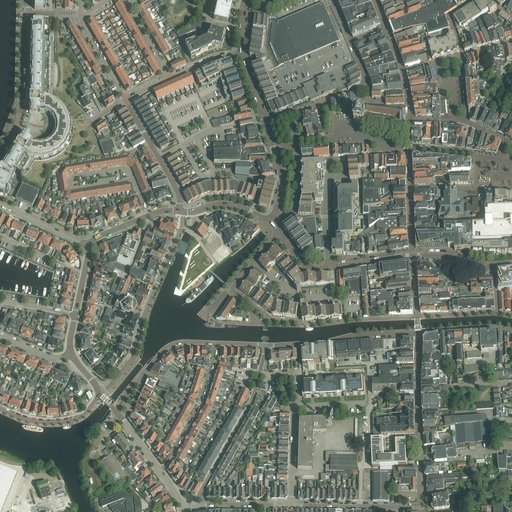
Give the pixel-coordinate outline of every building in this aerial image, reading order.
[(44,0),(34,0),(34,9),(45,10),(44,0)] [(218,0),(213,19),(227,23),(232,0),(218,0)] [(343,12),(343,13),(357,9),(358,8),(371,4),(369,0),(358,0),(353,2),(353,1),(339,5),(339,6),(343,12)] [(391,0),(381,4),(383,8),(402,0),(391,0)] [(402,0),(383,8),(384,12),(405,4),(415,0),(402,0)] [(389,24),(426,9),(443,0),(450,0),(457,8),(461,5),(468,0),(415,0),(405,4),(408,10),(406,11),(387,19),(389,24)] [(426,27),(428,35),(434,35),(438,33),(447,31),(447,30),(449,29),(445,16),(457,8),(450,0),(443,0),(426,9),(389,24),(393,35),(412,29),(426,27)] [(486,0),(480,0),(453,17),(455,20),(455,22),(457,28),(458,28),(462,26),(463,28),(468,26),(476,22),(478,21),(481,19),(497,9),(488,0),(486,0)] [(115,6),(113,8),(114,10),(115,12),(118,11),(124,7),(121,2),(115,6)] [(325,8),(323,3),(277,23),(278,20),(277,19),(275,19),(255,17),(250,56),(251,57),(254,65),(252,66),(255,72),(254,72),(261,87),(271,112),(273,111),(273,113),(275,112),(276,114),(316,97),(319,95),(322,98),(334,92),(335,91),(334,91),(335,90),(337,90),(338,91),(341,90),(342,91),(347,88),(348,90),(352,88),(360,85),(358,81),(361,80),(360,78),(361,77),(355,62),(344,38),(337,22),(331,6),(328,7),(325,8)] [(343,13),(347,24),(356,20),(356,19),(361,18),(361,17),(375,12),(372,4),(359,9),(358,8),(357,9),(343,13)] [(408,10),(405,4),(384,12),(387,18),(405,10),(406,10),(406,11),(408,10)] [(137,9),(140,14),(146,11),(143,6),(137,9)] [(118,17),(127,12),(124,7),(118,11),(119,13),(116,15),(118,17)] [(140,14),(143,19),(149,16),(146,11),(140,14)] [(123,20),(129,16),(127,12),(118,17),(119,19),(121,17),(123,20)] [(348,26),(376,16),(375,12),(361,17),(361,18),(356,19),(356,20),(347,24),(348,26)] [(497,18),(505,25),(508,21),(511,23),(511,21),(511,19),(509,18),(510,17),(502,12),(497,18)] [(494,15),(491,17),(499,27),(501,29),(502,30),(504,32),(506,40),(511,38),(511,36),(510,29),(505,25),(497,18),(494,15)] [(123,26),(132,21),(129,16),(123,20),(124,22),(122,24),(123,26)] [(143,19),(146,24),(152,21),(149,16),(143,19)] [(376,16),(348,26),(353,37),(360,34),(370,30),(381,26),(377,17),(376,16)] [(491,17),(487,19),(496,33),(499,42),(506,40),(504,32),(502,30),(501,29),(499,27),(491,17)] [(11,152),(0,168),(0,192),(3,194),(5,194),(7,195),(8,196),(32,207),(39,193),(20,184),(13,181),(13,180),(12,179),(17,169),(16,169),(25,155),(22,153),(23,152),(31,156),(40,157),(49,155),(57,150),(64,144),(67,136),(69,126),(68,122),(67,118),(63,109),(56,103),(48,99),(40,97),(40,96),(43,96),(54,96),(54,90),(55,88),(56,87),(57,84),(57,82),(58,80),(58,77),(58,75),(58,72),(58,70),(57,68),(57,65),(56,63),(56,52),(55,52),(55,51),(55,48),(55,38),(55,34),(54,34),(54,33),(50,33),(50,30),(50,20),(48,20),(44,20),(40,20),(31,19),(31,20),(29,89),(29,97),(29,102),(29,103),(29,106),(29,113),(29,115),(36,115),(36,111),(39,111),(39,109),(45,110),(49,112),(53,116),(56,121),(56,124),(57,127),(56,132),(54,137),(50,141),(45,144),(40,145),(34,144),(29,142),(30,140),(28,139),(30,135),(24,132),(19,139),(17,142),(11,152)] [(87,22),(89,27),(96,23),(98,22),(97,20),(95,21),(93,19),(87,22)] [(481,19),(478,21),(476,22),(478,28),(479,28),(487,45),(492,44),(485,29),(482,22),(482,21),(481,19)] [(496,33),(487,19),(485,20),(483,22),(486,27),(489,34),(489,35),(492,44),(499,42),(496,33)] [(69,29),(75,26),(72,21),(66,24),(69,29)] [(126,26),(128,29),(135,25),(132,21),(123,26),(124,28),(126,26)] [(146,24),(149,29),(155,26),(152,21),(146,24)] [(468,26),(463,28),(467,36),(472,49),(477,48),(473,37),(473,36),(474,36),(474,35),(475,34),(474,30),(475,29),(478,28),(476,22),(468,26)] [(89,27),(92,32),(101,26),(100,24),(97,26),(96,23),(89,27)] [(127,33),(128,35),(137,30),(135,25),(128,29),(130,32),(127,33)] [(72,34),(78,31),(75,26),(69,29),(67,30),(68,33),(70,31),(72,34)] [(92,32),(95,36),(101,32),(100,30),(102,28),(101,26),(92,32)] [(149,29),(151,34),(157,31),(155,26),(149,29)] [(458,28),(457,28),(465,51),(472,49),(467,36),(463,28),(462,26),(458,28)] [(412,29),(393,35),(396,41),(400,40),(402,40),(413,36),(414,39),(418,38),(417,37),(426,35),(428,35),(426,27),(412,29)] [(478,28),(475,29),(478,36),(482,46),(487,45),(479,28),(478,28)] [(215,46),(221,48),(225,33),(211,29),(209,34),(208,34),(207,36),(195,41),(194,40),(184,44),(191,58),(212,49),(215,48),(215,46)] [(430,51),(432,60),(459,53),(460,52),(458,46),(456,39),(455,39),(454,35),(452,29),(449,29),(447,30),(447,31),(434,35),(428,35),(426,35),(426,36),(428,43),(430,51)] [(474,36),(473,36),(473,37),(477,48),(482,46),(478,36),(475,29),(474,30),(475,34),(474,35),(474,36)] [(132,35),(133,38),(140,34),(137,30),(128,35),(129,37),(132,35)] [(75,39),(81,36),(78,31),(72,34),(74,37),(72,38),(73,40),(75,39)] [(151,34),(154,39),(160,36),(157,31),(151,34)] [(368,38),(361,42),(365,48),(386,38),(385,38),(383,31),(381,32),(368,38)] [(95,36),(97,41),(106,36),(105,34),(103,35),(101,32),(95,36)] [(132,42),(133,44),(142,39),(140,34),(133,38),(135,41),(132,42)] [(403,42),(396,43),(399,51),(422,45),(428,43),(426,36),(426,35),(417,37),(418,38),(414,39),(410,39),(406,40),(407,41),(403,42)] [(75,39),(78,44),(84,41),(81,36),(75,39)] [(97,41),(100,45),(106,41),(105,39),(107,37),(106,36),(97,41)] [(154,39),(157,44),(163,41),(160,36),(154,39)] [(358,51),(361,57),(378,51),(378,50),(389,46),(386,38),(365,48),(358,51)] [(137,44),(138,47),(145,43),(142,39),(133,44),(134,46),(137,44)] [(78,44),(81,49),(86,46),(84,41),(78,44)] [(100,45),(103,50),(111,45),(110,43),(108,44),(106,41),(100,45)] [(157,44),(160,49),(166,46),(163,41),(157,44)] [(355,46),(358,51),(365,48),(361,42),(355,46)] [(138,51),(139,53),(148,48),(145,43),(138,47),(140,50),(138,51)] [(428,51),(430,51),(428,43),(422,45),(399,51),(402,58),(424,51),(424,52),(427,51),(429,61),(431,60),(429,54),(428,51)] [(511,46),(511,44),(503,47),(505,60),(505,64),(508,64),(507,59),(511,58),(511,61),(511,46)] [(103,50),(105,54),(112,51),(110,48),(112,46),(111,45),(103,50)] [(81,49),(83,54),(89,51),(86,46),(81,49)] [(166,46),(160,49),(163,55),(169,51),(166,46)] [(364,63),(392,53),(389,46),(378,50),(378,51),(361,57),(364,63)] [(503,47),(494,49),(496,59),(496,73),(496,79),(500,78),(500,76),(501,70),(500,65),(505,65),(504,57),(503,47)] [(141,58),(144,56),(150,52),(148,48),(139,53),(140,55),(141,58)] [(493,73),(496,73),(496,59),(494,49),(486,52),(487,60),(487,63),(492,62),(492,67),(493,73)] [(83,54),(86,59),(92,56),(89,51),(83,54)] [(105,54),(108,59),(117,54),(116,52),(113,53),(112,51),(105,54)] [(402,58),(402,59),(404,64),(405,67),(420,63),(427,61),(429,61),(427,51),(424,52),(402,58)] [(143,60),(144,62),(153,57),(150,52),(144,56),(145,59),(143,60)] [(364,63),(365,67),(394,59),(392,53),(364,63)] [(479,53),(474,55),(477,65),(477,69),(478,77),(480,77),(480,79),(484,78),(484,73),(484,71),(483,68),(482,68),(479,53)] [(108,59),(110,63),(117,60),(115,57),(118,56),(117,54),(108,59)] [(477,65),(474,55),(469,56),(472,66),(472,70),(473,78),(475,78),(477,77),(478,77),(477,69),(477,65)] [(86,59),(89,64),(95,61),(92,56),(86,59)] [(464,60),(465,68),(468,67),(469,70),(472,70),(472,66),(469,56),(465,58),(465,59),(464,60)] [(147,63),(149,65),(155,62),(153,57),(144,62),(145,64),(147,63)] [(365,67),(367,71),(379,68),(396,65),(394,59),(365,67)] [(110,63),(113,68),(122,63),(121,61),(118,62),(117,60),(110,63)] [(89,64),(92,69),(98,66),(95,61),(89,64)] [(214,65),(194,74),(199,85),(222,75),(232,101),(244,97),(233,70),(232,70),(232,67),(229,61),(222,64),(222,63),(215,66),(214,65)] [(148,69),(149,71),(158,66),(155,62),(149,65),(150,68),(148,69)] [(179,68),(177,62),(173,63),(174,65),(170,66),(172,71),(179,68)] [(113,68),(116,72),(122,69),(124,67),(123,65),(122,63),(119,64),(113,68)] [(367,71),(370,78),(398,71),(396,65),(379,68),(367,71)] [(98,66),(92,69),(95,74),(101,71),(98,66)] [(158,66),(149,71),(150,73),(153,72),(154,75),(161,71),(158,66)] [(430,83),(436,83),(435,81),(434,76),(432,67),(426,68),(429,81),(430,81),(430,83)] [(465,68),(466,82),(473,81),(475,80),(475,78),(473,78),(472,70),(469,70),(468,67),(465,68)] [(429,83),(430,83),(430,81),(429,81),(429,82),(426,68),(422,70),(424,79),(428,79),(428,81),(429,83)] [(116,72),(118,77),(127,72),(126,70),(124,71),(122,69),(116,72)] [(407,75),(408,79),(421,75),(422,74),(421,70),(411,73),(408,74),(407,75)] [(371,78),(372,82),(400,78),(398,71),(370,78),(370,79),(371,78)] [(118,77),(121,81),(127,78),(126,75),(128,74),(127,72),(118,77)] [(189,74),(185,76),(189,85),(193,83),(190,75),(189,74)] [(408,79),(409,83),(423,81),(421,75),(408,79)] [(121,81),(123,86),(130,82),(132,81),(131,79),(130,76),(127,78),(121,81)] [(184,87),(189,85),(185,76),(180,78),(184,87)] [(86,96),(90,94),(87,88),(90,86),(86,77),(82,79),(83,82),(83,83),(82,84),(82,85),(82,87),(81,88),(81,90),(81,91),(82,92),(82,94),(82,95),(83,96),(83,97),(84,98),(86,96)] [(482,82),(479,83),(478,77),(477,77),(475,78),(475,80),(473,81),(466,82),(469,110),(474,109),(475,104),(475,103),(475,98),(484,97),(485,97),(486,97),(486,96),(487,96),(487,95),(488,95),(488,94),(489,94),(489,93),(489,92),(489,91),(489,90),(489,89),(489,88),(489,87),(488,86),(488,85),(487,85),(487,84),(486,84),(486,83),(485,83),(484,83),(483,83),(483,82),(482,82)] [(180,89),(184,87),(180,78),(176,80),(180,89)] [(373,88),(373,89),(402,85),(400,78),(372,82),(373,88)] [(175,91),(180,89),(176,80),(171,82),(175,91)] [(130,82),(123,86),(126,91),(133,87),(131,84),(133,83),(132,81),(130,82)] [(171,93),(175,91),(171,82),(167,84),(171,93)] [(166,95),(171,93),(167,84),(162,87),(166,95)] [(410,88),(412,94),(425,93),(437,91),(437,86),(431,86),(428,85),(410,88)] [(162,97),(166,95),(162,87),(158,89),(162,97)] [(158,89),(153,91),(157,100),(162,97),(158,89)] [(107,90),(103,93),(111,105),(115,103),(107,90)] [(413,100),(433,97),(438,96),(437,91),(425,93),(412,94),(413,100)] [(111,105),(103,93),(101,94),(103,99),(102,100),(101,100),(106,108),(111,105)] [(355,94),(346,95),(348,106),(355,105),(355,94)] [(89,101),(86,96),(84,98),(83,97),(80,99),(81,99),(81,100),(82,101),(83,103),(84,104),(85,105),(86,105),(87,106),(88,107),(89,107),(90,108),(91,108),(92,108),(93,110),(96,108),(92,100),(89,101)] [(438,96),(433,97),(434,103),(432,103),(432,110),(433,115),(440,115),(439,102),(439,101),(438,96)] [(133,102),(136,107),(144,102),(141,97),(133,102)] [(237,103),(238,108),(247,105),(245,100),(237,103)] [(136,107),(138,111),(146,106),(144,102),(136,107)] [(470,121),(477,123),(481,112),(480,112),(482,107),(475,104),(474,109),(469,110),(470,121)] [(247,105),(238,108),(240,113),(249,110),(247,105)] [(138,111),(141,115),(149,110),(146,106),(138,111)] [(477,123),(484,126),(490,112),(486,110),(487,107),(484,106),(483,109),(477,123)] [(116,112),(119,116),(127,112),(124,107),(116,112)] [(356,112),(354,122),(364,124),(364,125),(365,125),(365,124),(369,125),(368,126),(369,126),(369,125),(373,126),(373,127),(374,127),(374,126),(378,126),(378,127),(379,128),(379,127),(383,127),(382,128),(383,128),(383,127),(388,128),(387,129),(388,129),(388,128),(392,129),(392,130),(393,130),(393,129),(396,130),(396,131),(397,131),(397,130),(404,131),(405,132),(405,130),(405,128),(405,125),(405,119),(405,116),(405,113),(404,113),(404,107),(390,108),(390,109),(389,108),(367,107),(367,109),(357,109),(356,112)] [(492,130),(497,132),(503,121),(507,112),(507,111),(503,109),(501,110),(498,116),(492,130)] [(141,115),(143,119),(151,115),(149,110),(141,115)] [(304,129),(307,128),(312,127),(313,130),(321,128),(325,127),(322,117),(318,118),(317,112),(315,111),(310,113),(311,120),(304,122),(303,123),(304,129)] [(119,116),(122,121),(130,117),(127,112),(119,116)] [(218,119),(220,126),(235,123),(234,122),(252,118),(250,112),(238,115),(235,115),(218,119)] [(484,126),(492,130),(498,116),(490,112),(484,126)] [(503,121),(497,132),(504,135),(509,124),(504,121),(507,115),(508,113),(507,112),(503,121)] [(143,119),(145,124),(154,119),(151,115),(143,119)] [(130,117),(122,121),(117,124),(118,126),(123,123),(125,126),(132,121),(130,117)] [(145,124),(148,128),(156,123),(154,119),(145,124)] [(102,121),(98,123),(108,139),(110,138),(108,134),(105,129),(107,128),(102,121)] [(132,121),(125,126),(127,131),(135,126),(132,121)] [(101,140),(102,141),(108,139),(98,123),(94,126),(99,133),(101,132),(104,138),(101,140)] [(148,128),(150,132),(159,127),(156,123),(148,128)] [(413,126),(413,135),(423,135),(423,125),(415,125),(413,126)] [(431,125),(423,125),(423,135),(423,140),(430,140),(431,134),(431,125)] [(448,126),(447,147),(456,147),(456,143),(456,142),(457,127),(448,126)] [(150,132),(153,137),(161,132),(159,127),(150,132)] [(238,136),(239,136),(257,133),(255,127),(237,129),(238,136)] [(308,129),(311,138),(317,137),(324,136),(321,128),(313,130),(312,127),(307,128),(308,129)] [(457,127),(456,142),(460,142),(460,143),(460,148),(465,148),(465,141),(466,141),(469,130),(457,127)] [(466,149),(471,149),(475,132),(470,130),(467,139),(468,140),(466,149)] [(127,137),(128,140),(124,142),(129,149),(132,147),(133,149),(144,142),(138,131),(127,137)] [(153,137),(155,141),(164,136),(161,132),(153,137)] [(475,132),(471,149),(472,150),(475,150),(480,133),(475,132)] [(257,133),(239,136),(239,142),(259,140),(257,133)] [(481,149),(485,135),(480,133),(475,150),(481,151),(481,149)] [(422,145),(427,145),(427,140),(423,140),(423,135),(413,135),(412,139),(412,143),(414,145),(422,145)] [(485,135),(481,149),(486,151),(487,149),(486,149),(492,137),(485,135)] [(155,141),(158,145),(166,140),(164,136),(155,141)] [(115,154),(117,153),(120,153),(119,148),(118,148),(114,137),(110,138),(108,139),(102,141),(99,142),(100,144),(102,151),(104,155),(106,155),(108,155),(113,154),(115,154)] [(486,151),(486,152),(491,153),(493,149),(492,148),(494,145),(496,143),(495,143),(496,139),(493,138),(487,149),(486,151)] [(493,149),(491,153),(495,154),(496,153),(496,152),(497,152),(501,142),(500,141),(496,139),(495,143),(496,143),(494,145),(492,148),(493,149)] [(166,140),(158,145),(161,150),(168,145),(169,145),(166,140)] [(235,163),(240,163),(239,156),(249,156),(265,155),(263,148),(262,149),(244,150),(244,149),(262,147),(261,145),(260,141),(252,142),(252,144),(250,144),(250,142),(244,142),(243,142),(244,143),(240,144),(220,144),(213,144),(213,153),(214,160),(213,160),(213,161),(214,161),(214,163),(235,163)] [(139,154),(141,156),(150,151),(147,147),(141,151),(142,152),(139,154)] [(314,149),(314,156),(314,158),(329,157),(329,147),(314,149)] [(360,147),(349,147),(350,156),(361,155),(362,155),(361,147),(360,147)] [(302,157),(314,156),(314,149),(301,150),(302,157)] [(145,157),(146,159),(152,156),(150,151),(141,156),(142,159),(145,157)] [(166,159),(168,164),(176,159),(173,155),(166,159)] [(143,163),(145,166),(154,160),(152,156),(146,159),(147,161),(143,163)] [(375,180),(375,181),(382,181),(387,181),(387,173),(386,156),(379,157),(379,170),(379,173),(375,173),(375,178),(375,180)] [(397,156),(386,156),(387,173),(392,173),(391,169),(396,169),(396,168),(397,168),(397,160),(397,156)] [(397,156),(398,168),(406,168),(406,157),(404,156),(397,156)] [(441,162),(441,167),(448,166),(449,159),(432,157),(432,162),(441,162)] [(361,158),(357,159),(348,159),(350,179),(359,179),(358,167),(369,167),(368,158),(361,158)] [(138,162),(132,159),(129,166),(132,168),(139,165),(138,162)] [(176,159),(168,164),(171,169),(181,163),(179,161),(177,162),(176,159)] [(302,162),(303,173),(302,173),(302,185),(301,185),(302,197),(311,196),(312,196),(312,202),(321,201),(322,201),(323,200),(322,198),(322,197),(321,196),(323,195),(322,184),(324,184),(324,173),(326,172),(325,160),(314,161),(311,161),(302,162)] [(181,163),(171,169),(174,173),(181,169),(180,166),(182,165),(181,163)] [(235,175),(248,176),(249,174),(260,173),(260,174),(270,170),(269,166),(268,163),(257,164),(248,164),(248,163),(240,163),(235,163),(235,172),(235,175)] [(152,174),(160,169),(157,165),(149,169),(145,172),(147,175),(150,174),(149,173),(151,172),(152,174)] [(396,170),(396,169),(391,169),(392,173),(387,173),(387,181),(391,181),(391,176),(406,176),(406,168),(399,168),(398,170),(396,170)] [(181,169),(174,173),(177,178),(187,172),(186,170),(183,171),(181,169)] [(414,180),(431,179),(431,178),(435,178),(434,177),(448,176),(448,171),(441,172),(413,173),(414,180)] [(187,172),(177,178),(179,183),(188,177),(187,175),(188,174),(187,172)] [(187,178),(179,183),(182,187),(198,178),(197,176),(193,178),(188,181),(187,178)] [(156,188),(161,187),(168,185),(165,177),(151,181),(153,189),(156,188)] [(436,178),(435,179),(435,185),(469,185),(470,177),(457,177),(450,177),(436,178)] [(268,209),(270,202),(272,196),(274,189),(275,183),(265,180),(263,187),(262,193),(261,195),(260,199),(258,206),(268,209)] [(363,181),(363,199),(375,199),(382,199),(392,193),(392,192),(395,190),(406,190),(406,183),(395,183),(391,184),(382,186),(382,181),(375,181),(363,181)] [(188,204),(193,201),(199,198),(205,196),(204,195),(207,194),(211,194),(211,195),(217,195),(223,194),(229,194),(229,193),(233,193),(236,194),(236,195),(242,197),(247,199),(253,201),(256,193),(257,190),(251,188),(245,187),(240,185),(240,184),(234,182),(228,182),(222,183),(216,183),(211,184),(211,183),(205,183),(199,186),(194,188),(189,191),(183,194),(188,204)] [(336,254),(343,254),(343,238),(348,238),(348,236),(359,236),(360,235),(363,233),(363,217),(359,217),(359,186),(352,186),(352,187),(341,187),(341,186),(341,185),(340,185),(340,184),(339,184),(338,184),(337,184),(336,184),(336,185),(335,185),(335,186),(335,187),(336,241),(336,243),(333,243),(332,243),(332,251),(336,251),(336,254)] [(166,188),(160,190),(163,198),(165,197),(166,197),(168,196),(169,195),(166,188)] [(163,198),(160,190),(154,193),(157,201),(163,198)] [(375,199),(363,199),(363,206),(371,206),(376,205),(382,203),(382,200),(385,199),(385,198),(388,198),(388,196),(390,196),(390,198),(393,197),(406,197),(406,194),(406,190),(395,190),(392,192),(392,193),(382,199),(375,199)] [(441,204),(438,204),(438,217),(444,217),(444,218),(438,218),(439,224),(457,224),(469,224),(469,218),(465,218),(465,216),(472,216),(472,217),(476,217),(476,214),(475,214),(475,213),(481,213),(480,207),(480,205),(481,205),(480,199),(466,199),(466,205),(463,205),(463,204),(460,204),(460,201),(459,201),(457,201),(457,191),(457,190),(456,191),(454,191),(453,190),(453,191),(452,191),(449,191),(448,191),(447,191),(446,191),(445,191),(444,191),(444,192),(444,201),(441,201),(441,204)] [(484,206),(494,208),(494,193),(485,192),(485,199),(484,206)] [(151,193),(149,194),(145,196),(148,204),(154,202),(151,193)] [(511,194),(496,193),(495,203),(511,204),(511,194)] [(123,204),(118,207),(121,215),(122,215),(123,216),(125,215),(125,214),(128,212),(135,209),(135,210),(139,208),(142,207),(138,196),(135,197),(125,201),(124,200),(122,201),(123,204)] [(302,197),(298,215),(311,215),(312,202),(312,196),(311,196),(302,197)] [(382,203),(376,205),(382,204),(384,203),(385,205),(391,204),(391,202),(394,202),(406,201),(406,197),(393,197),(390,198),(390,196),(388,196),(388,198),(385,198),(385,199),(382,200),(382,203)] [(44,203),(38,201),(35,209),(40,211),(41,210),(44,203)] [(108,209),(112,219),(114,219),(116,219),(116,218),(117,217),(114,210),(117,208),(114,201),(111,201),(113,207),(108,209)] [(363,215),(376,215),(379,215),(385,213),(390,212),(396,212),(406,211),(406,202),(395,202),(395,203),(391,204),(385,205),(378,207),(372,207),(363,207),(363,215)] [(43,212),(48,215),(51,207),(46,205),(43,212)] [(473,224),(473,240),(511,240),(511,207),(499,208),(499,206),(496,206),(496,208),(485,208),(485,213),(486,213),(486,224),(473,224)] [(51,207),(48,215),(53,217),(56,210),(57,209),(54,207),(53,208),(51,207)] [(112,219),(108,209),(103,211),(104,213),(107,221),(108,221),(109,221),(110,221),(110,220),(112,219)] [(56,210),(53,217),(58,219),(61,212),(56,210)] [(368,217),(369,229),(370,228),(380,222),(407,220),(406,217),(406,211),(396,212),(390,212),(385,213),(379,215),(376,215),(376,216),(368,217)] [(424,219),(437,219),(437,218),(436,211),(415,211),(415,219),(424,219)] [(59,220),(65,223),(68,215),(63,213),(59,220)] [(91,218),(89,219),(91,226),(93,226),(94,226),(94,227),(97,226),(98,226),(95,217),(93,213),(89,214),(91,218)] [(212,216),(214,222),(226,219),(224,213),(216,215),(212,216)] [(71,216),(70,216),(67,224),(73,226),(76,218),(75,217),(75,218),(71,216)] [(211,223),(214,222),(212,216),(206,218),(202,221),(209,226),(211,223)] [(3,226),(9,229),(12,221),(7,218),(3,226)] [(284,225),(283,226),(302,253),(304,252),(304,253),(319,251),(324,251),(323,238),(317,239),(315,218),(311,218),(301,219),(300,218),(299,219),(297,220),(296,218),(294,220),(293,219),(284,225)] [(226,219),(214,222),(215,226),(220,225),(220,227),(221,231),(223,231),(226,238),(223,239),(226,245),(228,244),(229,248),(235,245),(228,224),(226,219)] [(432,226),(437,226),(437,219),(424,219),(415,219),(415,227),(432,226)] [(164,226),(175,231),(177,227),(176,226),(178,223),(171,220),(170,222),(167,221),(164,226)] [(246,221),(245,221),(243,226),(240,230),(245,233),(251,223),(247,220),(246,221)] [(380,222),(370,228),(370,234),(378,233),(390,231),(407,230),(407,220),(380,222)] [(10,228),(10,229),(12,229),(14,230),(13,231),(15,232),(16,231),(19,224),(14,221),(11,228),(10,228)] [(236,222),(228,224),(235,245),(236,245),(234,240),(238,239),(237,237),(239,236),(239,235),(241,235),(238,227),(243,226),(245,221),(243,221),(241,221),(236,222)] [(254,226),(251,223),(245,233),(248,235),(254,226)] [(19,224),(16,231),(20,233),(21,234),(22,233),(21,233),(24,226),(19,224)] [(175,231),(164,226),(158,224),(156,228),(159,230),(161,231),(163,231),(173,236),(175,231)] [(194,232),(195,233),(203,238),(208,230),(200,224),(194,232)] [(415,234),(437,234),(437,233),(444,232),(444,225),(437,226),(438,227),(415,228),(415,234)] [(437,234),(415,234),(416,248),(455,247),(455,251),(473,250),(473,244),(472,225),(444,225),(444,232),(437,233),(437,234)] [(259,229),(254,226),(248,235),(252,238),(254,234),(256,233),(259,229)] [(26,239),(29,240),(34,231),(29,228),(28,230),(26,229),(23,235),(27,237),(26,239)] [(155,230),(153,235),(154,236),(164,240),(170,243),(172,237),(155,230)] [(407,235),(407,230),(390,231),(378,233),(378,237),(387,236),(388,239),(398,238),(398,236),(399,236),(407,235)] [(34,231),(29,240),(32,242),(33,240),(34,240),(34,241),(35,241),(39,233),(34,231)] [(138,239),(141,232),(136,231),(136,233),(134,232),(132,237),(127,235),(126,235),(121,248),(134,253),(137,243),(134,242),(135,238),(138,239)] [(146,232),(144,237),(152,241),(154,236),(153,235),(146,232)] [(42,244),(46,236),(41,234),(37,242),(40,243),(39,245),(38,244),(36,250),(39,251),(42,244)] [(121,248),(126,235),(105,244),(100,246),(102,251),(101,251),(102,254),(103,254),(103,255),(107,253),(109,259),(108,259),(110,264),(116,263),(118,257),(121,248)] [(408,242),(407,235),(399,236),(400,243),(408,242)] [(51,239),(46,236),(42,244),(47,247),(51,239)] [(398,238),(388,239),(388,240),(386,241),(386,245),(378,246),(379,253),(408,248),(408,242),(400,243),(399,236),(398,236),(398,238)] [(144,237),(142,242),(146,244),(150,246),(152,241),(144,237)] [(360,255),(359,242),(352,242),(352,244),(350,244),(350,238),(348,238),(343,238),(343,254),(344,254),(344,255),(360,255)] [(49,248),(54,250),(58,242),(53,239),(49,248)] [(58,242),(54,250),(60,253),(64,244),(58,242)] [(473,250),(473,252),(483,252),(483,253),(484,253),(511,252),(511,243),(473,244),(473,250)] [(166,252),(168,248),(159,244),(158,246),(161,247),(160,250),(166,252)] [(60,257),(62,260),(74,253),(72,250),(72,251),(70,247),(66,250),(66,249),(63,251),(62,252),(65,256),(63,257),(62,256),(60,257)] [(300,287),(335,284),(334,273),(302,276),(300,274),(298,271),(277,247),(259,263),(267,273),(272,269),(270,267),(276,262),(292,281),(296,285),(295,286),(297,289),(297,291),(301,291),(300,287)] [(151,256),(162,262),(164,257),(157,254),(151,251),(150,253),(148,252),(147,255),(151,256)] [(74,253),(62,260),(61,260),(61,261),(64,262),(66,261),(65,260),(66,259),(69,263),(76,258),(74,255),(75,255),(74,253)] [(150,261),(160,266),(162,262),(151,256),(150,259),(144,256),(144,258),(146,259),(150,261)] [(147,271),(157,275),(160,266),(150,261),(148,267),(149,267),(147,271)] [(417,273),(418,278),(438,277),(443,277),(443,270),(438,270),(428,261),(417,261),(417,273)] [(379,266),(380,278),(385,278),(385,277),(386,277),(390,276),(390,274),(402,273),(402,271),(410,270),(409,262),(379,266)] [(106,271),(113,274),(115,268),(125,272),(127,268),(125,267),(122,265),(119,264),(116,263),(110,264),(108,264),(106,270),(106,271)] [(95,268),(94,273),(102,275),(104,275),(105,273),(103,273),(103,270),(106,270),(108,264),(104,265),(103,269),(99,268),(99,269),(95,268)] [(379,278),(380,278),(379,266),(368,268),(368,277),(371,276),(374,276),(374,279),(379,278)] [(66,274),(65,277),(73,279),(75,273),(70,272),(70,271),(62,269),(61,272),(66,273),(66,274)] [(146,275),(131,269),(130,274),(136,276),(136,278),(143,281),(146,275)] [(132,269),(131,269),(146,275),(155,280),(157,275),(147,271),(144,269),(143,271),(146,273),(145,275),(132,269)] [(296,318),(298,306),(278,303),(267,295),(257,287),(261,281),(262,282),(266,277),(255,269),(239,290),(249,297),(272,314),(272,315),(296,318)] [(363,295),(363,297),(365,297),(368,297),(368,292),(362,292),(361,269),(342,272),(342,281),(348,280),(348,296),(363,295)] [(386,284),(395,283),(395,282),(394,278),(410,276),(410,270),(402,271),(402,273),(390,274),(390,276),(386,277),(385,277),(385,278),(380,278),(379,278),(379,283),(386,283),(386,284)] [(511,270),(498,272),(499,288),(504,287),(511,286),(511,270)] [(460,285),(460,288),(468,287),(468,288),(481,288),(493,288),(493,287),(493,283),(493,282),(492,276),(479,276),(455,277),(455,284),(471,283),(471,285),(460,285)] [(73,279),(65,277),(65,281),(62,280),(61,283),(71,286),(72,283),(73,284),(74,279),(73,279)] [(116,292),(119,294),(121,294),(123,290),(125,286),(124,286),(126,282),(127,280),(124,279),(123,280),(122,280),(119,287),(116,292)] [(205,279),(192,291),(193,293),(195,293),(207,281),(205,279)] [(91,285),(99,287),(103,287),(102,290),(103,290),(106,291),(108,286),(99,284),(100,282),(92,281),(91,285)] [(405,289),(411,289),(411,282),(395,283),(386,284),(386,290),(405,289)] [(136,286),(149,292),(151,288),(143,284),(142,284),(141,286),(137,285),(136,286)] [(61,287),(61,291),(72,293),(73,290),(72,289),(72,287),(64,285),(63,287),(61,287)] [(119,295),(119,294),(116,292),(119,287),(113,285),(111,290),(107,288),(108,286),(106,291),(104,294),(107,295),(106,296),(108,297),(109,296),(110,292),(116,294),(119,295)] [(195,306),(193,312),(198,312),(219,289),(219,285),(215,285),(195,306)] [(136,286),(134,290),(137,291),(137,292),(148,297),(149,292),(136,286)] [(450,295),(454,295),(455,294),(456,299),(459,299),(459,294),(468,294),(468,288),(468,287),(460,288),(419,289),(419,296),(434,295),(446,295),(450,295)] [(393,298),(412,297),(411,289),(405,289),(405,290),(402,291),(403,293),(392,294),(393,298)] [(61,291),(60,291),(59,291),(59,295),(61,295),(61,297),(70,299),(70,297),(71,297),(72,293),(61,291)] [(90,291),(88,297),(100,299),(101,297),(96,296),(97,293),(90,291)] [(137,292),(136,291),(134,296),(135,296),(146,301),(148,297),(137,292)] [(384,304),(384,309),(412,308),(412,297),(393,298),(392,294),(386,294),(386,292),(378,293),(378,296),(380,295),(381,297),(378,297),(378,299),(378,301),(378,304),(378,307),(381,307),(381,305),(384,304)] [(131,299),(135,301),(144,305),(146,301),(135,296),(134,296),(133,295),(131,299)] [(458,302),(458,303),(459,312),(468,311),(476,311),(486,311),(495,310),(494,300),(494,296),(486,296),(486,301),(458,302)] [(53,307),(60,309),(61,306),(68,308),(69,304),(70,301),(69,301),(70,300),(62,298),(61,305),(53,304),(53,307)] [(132,304),(118,298),(114,307),(124,312),(125,312),(128,313),(130,312),(135,315),(136,312),(132,310),(133,308),(132,304)] [(233,310),(232,310),(236,303),(231,298),(216,320),(225,320),(229,314),(232,316),(232,317),(243,318),(244,311),(233,310)] [(438,307),(437,307),(437,312),(448,312),(448,300),(438,301),(438,307)] [(144,305),(135,301),(133,305),(137,307),(141,309),(142,309),(144,305)] [(302,321),(342,317),(341,307),(308,310),(308,302),(301,303),(302,321)] [(101,322),(107,324),(112,310),(106,308),(101,322)] [(412,308),(384,309),(384,310),(385,310),(385,312),(386,312),(386,315),(389,315),(408,314),(408,316),(412,316),(412,314),(413,314),(412,308)] [(9,319),(10,320),(11,316),(13,310),(10,310),(7,317),(6,318),(3,316),(0,322),(0,325),(2,326),(3,326),(5,327),(9,319)] [(124,325),(134,329),(138,321),(140,317),(130,312),(128,316),(126,316),(127,315),(119,312),(117,317),(124,320),(125,318),(127,319),(124,325)] [(45,315),(43,320),(48,321),(49,317),(53,317),(52,318),(54,319),(56,320),(55,323),(64,325),(64,324),(65,325),(66,322),(65,321),(65,319),(55,316),(55,315),(45,313),(45,315)] [(8,329),(12,331),(16,322),(16,323),(17,321),(12,320),(14,317),(11,316),(10,320),(7,327),(9,328),(8,329)] [(89,326),(94,327),(95,324),(96,324),(96,323),(97,321),(96,321),(96,320),(93,319),(84,317),(83,323),(89,325),(89,326)] [(22,335),(25,336),(29,327),(26,326),(27,325),(27,324),(25,323),(27,320),(25,319),(24,321),(23,325),(20,333),(22,334),(22,335)] [(16,322),(12,331),(16,332),(17,331),(18,332),(21,325),(16,323),(16,322)] [(53,323),(53,326),(52,326),(54,327),(54,330),(62,332),(64,326),(55,324),(53,323)] [(82,327),(80,333),(89,335),(90,332),(94,332),(96,327),(94,327),(89,326),(88,328),(82,327)] [(29,327),(25,336),(29,338),(29,337),(31,338),(35,329),(32,327),(32,328),(29,327)] [(122,334),(133,338),(134,331),(124,327),(122,334)] [(34,340),(38,342),(42,333),(43,331),(39,329),(38,331),(36,331),(33,339),(35,339),(34,340)] [(52,331),(51,334),(53,334),(52,337),(61,339),(62,333),(54,331),(52,331)] [(469,332),(462,332),(463,351),(463,352),(466,352),(466,347),(465,347),(465,346),(472,346),(472,347),(481,347),(480,331),(473,332),(469,332)] [(496,332),(491,332),(490,332),(490,333),(489,333),(489,335),(487,335),(487,333),(487,332),(486,332),(485,331),(480,331),(481,352),(497,351),(496,332)] [(454,333),(455,347),(456,362),(462,361),(462,351),(463,351),(462,332),(454,333)] [(42,333),(38,342),(42,344),(42,343),(44,344),(47,336),(42,333)] [(445,333),(440,334),(441,344),(441,356),(442,365),(448,365),(447,355),(447,348),(446,348),(445,333)] [(454,333),(446,333),(447,347),(455,347),(454,333)] [(423,340),(423,345),(439,343),(439,337),(438,334),(427,335),(423,340)] [(52,348),(55,349),(56,349),(57,349),(59,344),(57,344),(58,341),(50,339),(48,338),(46,341),(48,342),(48,346),(52,347),(52,348)] [(132,344),(126,342),(127,340),(121,338),(120,342),(122,342),(120,346),(130,350),(132,344)] [(402,338),(402,339),(384,340),(374,340),(375,351),(413,349),(413,338),(402,338)] [(374,351),(375,351),(374,340),(373,340),(361,341),(362,352),(369,351),(369,357),(376,356),(376,352),(374,352),(374,351)] [(349,353),(362,352),(361,341),(348,342),(349,353)] [(336,354),(349,353),(348,342),(335,343),(335,344),(336,354)] [(303,369),(303,381),(304,396),(306,396),(306,398),(310,398),(310,396),(316,396),(316,397),(320,397),(320,395),(323,395),(324,397),(328,397),(328,395),(331,395),(331,397),(335,396),(335,395),(337,395),(337,396),(341,396),(341,395),(347,394),(347,396),(350,396),(350,394),(355,394),(355,395),(358,395),(358,394),(361,394),(361,395),(365,395),(364,381),(368,380),(367,367),(336,368),(334,344),(324,345),(324,346),(314,346),(314,347),(315,347),(315,348),(311,348),(301,348),(301,349),(302,349),(302,364),(303,369)] [(114,353),(120,358),(122,355),(123,355),(125,353),(119,348),(114,353)] [(176,350),(178,357),(184,355),(182,348),(179,349),(176,350)] [(6,357),(12,360),(15,352),(10,350),(6,357)] [(92,350),(84,356),(88,361),(98,354),(95,350),(92,351),(92,350)] [(12,360),(17,362),(21,354),(20,354),(15,352),(12,360)] [(170,352),(165,356),(170,362),(174,359),(173,357),(173,356),(170,352)] [(98,354),(88,361),(92,366),(93,365),(95,366),(98,363),(102,357),(98,353),(98,354)] [(110,355),(108,358),(115,364),(115,363),(118,359),(111,353),(109,354),(110,355)] [(21,354),(17,362),(23,364),(26,356),(21,354)] [(170,362),(165,356),(164,356),(163,356),(162,357),(162,358),(161,358),(162,359),(160,360),(156,364),(162,366),(166,367),(170,369),(171,368),(168,364),(170,362)] [(423,357),(422,366),(442,365),(441,356),(423,357)] [(25,365),(30,367),(34,359),(31,357),(31,358),(28,357),(25,365)] [(115,364),(108,358),(104,363),(111,369),(115,364)] [(34,359),(30,367),(35,370),(39,362),(36,361),(37,360),(34,359)] [(37,370),(43,372),(46,365),(41,362),(37,370)] [(98,371),(97,372),(104,378),(108,372),(101,366),(102,364),(99,362),(98,363),(95,366),(96,369),(98,371)] [(46,365),(43,372),(42,373),(42,374),(45,376),(46,375),(48,376),(52,367),(46,365)] [(150,372),(151,373),(158,376),(165,378),(169,370),(170,369),(166,367),(162,366),(161,367),(156,365),(150,372)] [(204,369),(197,366),(193,365),(192,368),(196,369),(196,368),(197,369),(196,372),(197,372),(203,374),(204,369)] [(372,380),(373,394),(390,394),(390,392),(400,392),(400,393),(414,392),(414,385),(415,385),(415,376),(409,376),(400,376),(400,370),(399,370),(399,368),(398,366),(379,367),(379,379),(372,380)] [(52,380),(54,381),(58,372),(53,370),(49,379),(50,379),(48,382),(51,383),(52,380)] [(223,373),(217,371),(217,370),(216,370),(215,374),(229,379),(229,377),(223,375),(223,373)] [(422,372),(422,382),(440,380),(440,371),(422,372)] [(58,383),(60,384),(64,375),(58,372),(54,381),(55,382),(54,385),(56,386),(58,383)] [(64,375),(60,384),(63,385),(61,388),(64,389),(65,386),(66,386),(70,377),(64,375)] [(195,379),(194,381),(201,383),(202,379),(191,375),(190,378),(194,379),(195,379)] [(145,386),(152,390),(158,381),(148,377),(145,386)] [(71,387),(73,389),(80,382),(75,378),(73,380),(73,379),(70,382),(71,383),(69,385),(70,385),(67,388),(69,390),(71,387)] [(221,381),(214,379),(212,383),(226,388),(227,386),(224,385),(221,384),(220,383),(221,381)] [(422,382),(422,388),(435,387),(435,383),(447,382),(446,379),(440,380),(422,382)] [(80,382),(73,389),(76,391),(73,393),(75,395),(77,394),(78,393),(80,391),(83,388),(82,388),(84,386),(80,382)] [(192,388),(191,390),(198,392),(199,388),(188,384),(187,387),(191,388),(192,388)] [(234,385),(232,390),(236,391),(246,396),(248,391),(242,389),(241,391),(236,389),(237,386),(234,385)] [(141,393),(149,397),(152,391),(145,387),(144,388),(143,389),(143,390),(141,393)] [(10,395),(11,396),(14,389),(11,388),(8,395),(5,393),(2,401),(2,402),(4,403),(4,402),(6,403),(10,395)] [(211,388),(209,392),(222,396),(223,394),(217,392),(218,390),(211,388)] [(13,406),(14,406),(17,399),(14,397),(17,391),(14,389),(11,396),(12,397),(9,404),(11,405),(11,406),(13,407),(13,406)] [(238,397),(245,400),(246,396),(236,391),(235,394),(239,395),(238,397)] [(423,410),(423,412),(425,412),(437,411),(439,411),(447,410),(446,393),(446,392),(434,394),(422,395),(423,410)] [(257,395),(254,402),(257,403),(258,398),(263,400),(264,397),(257,395)] [(270,395),(267,399),(275,403),(277,399),(270,395)] [(138,402),(145,406),(149,400),(141,396),(140,398),(139,399),(138,400),(138,401),(138,402)] [(208,397),(207,401),(220,405),(220,403),(214,401),(215,399),(208,397)] [(235,401),(228,398),(227,400),(234,403),(234,404),(235,404),(234,406),(241,409),(243,404),(235,401)] [(17,399),(14,406),(14,407),(15,407),(16,408),(17,408),(19,409),(22,401),(17,399)] [(25,412),(27,412),(28,412),(32,401),(25,399),(22,410),(25,411),(25,412)] [(68,413),(64,399),(62,400),(63,406),(62,406),(59,407),(59,414),(62,413),(63,415),(64,415),(66,414),(68,413)] [(64,399),(68,413),(71,413),(73,412),(74,412),(74,411),(76,410),(75,406),(72,407),(71,403),(69,404),(67,399),(64,399)] [(180,399),(179,401),(192,408),(194,404),(187,400),(186,402),(182,400),(180,399)] [(267,399),(265,403),(273,407),(279,409),(279,407),(277,406),(274,404),(275,403),(267,399)] [(192,408),(179,401),(179,403),(180,404),(184,406),(183,408),(190,412),(192,408)] [(265,403),(263,407),(270,411),(272,412),(273,412),(274,410),(278,411),(279,411),(279,409),(273,407),(265,403)] [(148,409),(145,408),(142,406),(141,407),(137,405),(137,406),(135,407),(135,408),(135,409),(141,413),(140,415),(145,419),(148,420),(150,417),(148,416),(150,412),(148,411),(148,409)] [(204,406),(202,411),(212,416),(213,415),(210,413),(211,410),(204,406)] [(252,407),(250,411),(257,415),(259,411),(252,407)] [(270,411),(263,407),(260,411),(268,415),(270,411)] [(178,409),(177,410),(187,417),(190,412),(183,408),(182,411),(178,409)] [(180,415),(178,417),(185,421),(187,417),(177,410),(176,412),(180,415)] [(200,415),(206,419),(207,416),(211,418),(212,416),(202,411),(202,410),(199,415),(200,415)] [(232,412),(231,415),(238,419),(240,415),(232,411),(232,412)] [(250,411),(248,415),(255,419),(257,415),(250,411)] [(144,421),(145,419),(140,415),(136,412),(134,415),(132,414),(130,418),(135,421),(134,423),(135,424),(136,425),(137,425),(139,426),(141,423),(139,421),(141,419),(144,421)] [(423,413),(423,428),(435,427),(435,420),(439,419),(438,412),(436,412),(423,413)] [(381,435),(387,435),(405,434),(415,434),(414,414),(396,415),(376,415),(377,435),(381,435)] [(200,415),(197,419),(210,427),(212,424),(209,423),(205,421),(206,419),(200,415)] [(248,415),(245,419),(253,423),(255,419),(248,415)] [(486,416),(455,418),(456,425),(456,433),(457,443),(457,445),(489,442),(486,416)] [(172,419),(183,425),(185,421),(178,417),(177,419),(173,417),(172,419)] [(227,423),(234,427),(236,423),(229,419),(229,418),(228,418),(227,417),(226,419),(228,420),(227,423)] [(297,469),(311,469),(312,433),(326,432),(325,418),(299,419),(297,469)] [(197,419),(195,423),(195,424),(201,427),(203,425),(206,427),(209,429),(210,427),(197,419)] [(253,423),(245,419),(243,423),(250,427),(253,423)] [(174,424),(173,426),(180,430),(182,426),(171,420),(170,422),(174,424)] [(222,425),(232,430),(234,427),(227,423),(226,425),(221,422),(220,424),(222,425)] [(195,423),(192,428),(193,428),(204,435),(205,433),(200,430),(201,427),(195,424),(195,423)] [(250,427),(243,423),(241,427),(248,431),(250,427)] [(142,432),(141,433),(142,433),(142,434),(143,435),(144,435),(145,435),(149,428),(143,424),(139,431),(142,432)] [(222,430),(229,434),(232,430),(222,425),(222,426),(224,428),(222,430)] [(166,426),(165,427),(167,428),(177,434),(180,430),(173,426),(172,429),(168,426),(166,426)] [(241,427),(239,431),(246,435),(248,431),(241,427)] [(168,435),(175,438),(177,434),(167,428),(166,430),(170,432),(168,435)] [(193,428),(190,432),(197,436),(198,433),(204,437),(205,435),(204,435),(193,428)] [(221,431),(219,435),(226,439),(229,435),(221,431)] [(152,443),(152,444),(154,440),(156,441),(161,434),(158,432),(156,436),(151,433),(147,441),(149,442),(149,443),(151,444),(152,443)] [(190,432),(188,436),(188,437),(198,442),(199,440),(195,438),(197,436),(190,432)] [(114,445),(117,443),(119,445),(125,441),(120,435),(118,436),(115,433),(112,436),(114,439),(112,441),(114,445)] [(423,436),(424,446),(435,445),(435,440),(437,440),(449,439),(450,444),(457,443),(456,433),(449,434),(439,435),(437,435),(424,436),(423,436)] [(162,437),(173,443),(175,438),(168,435),(167,437),(163,435),(162,434),(161,436),(162,437)] [(244,438),(237,434),(234,438),(241,443),(244,438)] [(216,439),(224,444),(226,439),(219,435),(217,437),(213,435),(212,437),(216,439)] [(187,436),(185,441),(192,444),(193,442),(199,446),(200,444),(198,443),(198,442),(188,437),(188,436),(187,436)] [(165,441),(164,443),(170,447),(173,443),(162,437),(161,439),(165,441)] [(216,439),(214,443),(222,448),(224,444),(216,439)] [(241,444),(233,440),(231,444),(238,448),(241,444)] [(383,440),(372,440),(372,466),(380,466),(380,465),(407,464),(407,441),(397,441),(397,454),(383,454),(383,440)] [(119,445),(126,456),(130,453),(127,449),(130,447),(125,441),(119,445)] [(185,441),(183,445),(196,452),(197,451),(194,449),(190,447),(192,444),(185,441)] [(155,450),(155,451),(155,452),(157,453),(158,453),(162,446),(156,443),(153,449),(155,450)] [(214,443),(212,447),(219,452),(222,448),(214,443)] [(433,455),(434,462),(447,461),(447,459),(456,458),(456,449),(466,449),(465,444),(445,446),(433,448),(433,449),(431,449),(432,455),(433,455)] [(181,449),(187,453),(188,451),(195,455),(196,452),(183,445),(181,449)] [(209,451),(209,452),(217,456),(219,452),(212,447),(210,449),(208,448),(207,450),(209,451)] [(102,452),(107,458),(112,454),(109,451),(107,448),(105,450),(102,452)] [(168,453),(169,452),(163,448),(158,456),(164,460),(167,455),(168,453)] [(180,449),(178,454),(185,457),(186,455),(187,453),(181,449),(180,449)] [(234,456),(227,451),(224,455),(232,460),(234,456)] [(209,452),(207,456),(214,460),(217,456),(209,452)] [(136,455),(135,453),(134,453),(127,458),(129,460),(128,461),(130,463),(137,457),(136,455)] [(325,462),(330,462),(330,456),(336,456),(336,453),(325,453),(325,462)] [(112,454),(107,458),(99,464),(117,488),(130,478),(112,454)] [(178,454),(176,458),(182,462),(184,459),(185,457),(178,454)] [(207,456),(204,460),(212,464),(214,460),(207,456)] [(511,459),(507,460),(507,457),(497,458),(499,471),(506,471),(511,471),(511,459)] [(135,468),(135,467),(141,463),(141,462),(142,462),(140,460),(139,460),(138,458),(130,464),(131,466),(132,465),(135,468)] [(204,460),(202,464),(210,469),(212,464),(204,460)] [(173,473),(174,474),(177,468),(178,467),(178,466),(172,463),(169,469),(171,471),(170,472),(171,472),(171,473),(173,474),(173,473)] [(424,465),(425,476),(434,475),(434,474),(439,474),(439,472),(444,472),(444,463),(436,464),(424,465)] [(202,464),(199,469),(207,473),(210,469),(202,464)] [(0,466),(0,511),(1,511),(17,473),(0,466)] [(218,467),(216,471),(223,475),(225,471),(218,467)] [(144,479),(144,478),(150,474),(148,471),(147,469),(146,469),(146,468),(140,473),(141,475),(136,480),(139,483),(144,479)] [(183,471),(177,468),(174,474),(175,473),(176,474),(175,477),(178,480),(183,471)] [(199,469),(197,473),(205,477),(207,473),(199,469)] [(372,473),(373,502),(388,502),(388,475),(393,475),(393,473),(393,471),(384,470),(384,473),(372,473)] [(216,471),(213,475),(220,479),(223,475),(216,471)] [(442,475),(426,477),(427,477),(427,482),(443,480),(454,479),(478,477),(477,472),(442,475)] [(182,488),(186,491),(191,481),(189,480),(192,474),(190,473),(188,476),(182,488)] [(182,488),(188,476),(186,475),(184,478),(182,477),(177,486),(182,488)] [(145,481),(149,487),(156,482),(155,481),(156,480),(154,479),(153,479),(153,478),(152,479),(151,477),(145,481)] [(186,491),(190,493),(197,482),(199,478),(197,477),(193,483),(191,482),(186,491)] [(443,480),(427,482),(427,492),(439,491),(444,490),(443,484),(443,482),(446,482),(446,484),(454,483),(454,479),(443,480)] [(416,480),(396,480),(395,486),(394,486),(394,490),(398,490),(398,492),(410,492),(417,492),(417,480),(416,480)] [(37,485),(41,499),(51,497),(47,482),(37,485)] [(201,484),(197,482),(190,493),(191,493),(195,495),(201,484)] [(153,488),(148,491),(152,497),(162,490),(161,489),(161,488),(160,487),(159,487),(159,486),(158,487),(157,485),(153,488)] [(434,510),(447,509),(447,508),(449,508),(449,507),(449,503),(450,503),(449,496),(454,495),(454,491),(443,493),(443,495),(432,497),(433,505),(432,506),(432,509),(434,510)] [(133,511),(131,496),(125,492),(100,501),(102,507),(109,505),(109,507),(111,506),(112,508),(114,510),(116,511),(133,511)] [(157,498),(156,496),(151,499),(154,503),(158,500),(161,504),(168,499),(167,498),(167,496),(166,496),(165,495),(165,496),(163,494),(157,498)]
